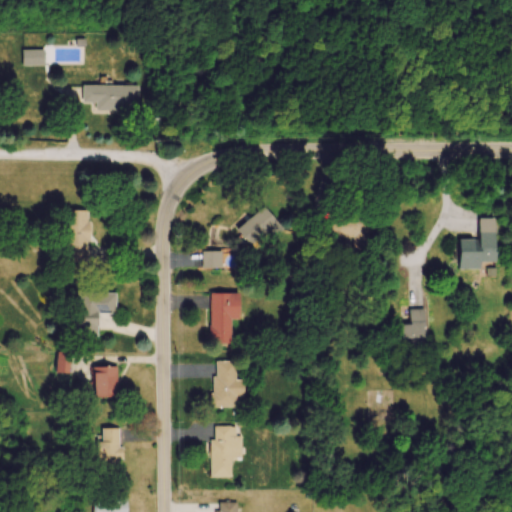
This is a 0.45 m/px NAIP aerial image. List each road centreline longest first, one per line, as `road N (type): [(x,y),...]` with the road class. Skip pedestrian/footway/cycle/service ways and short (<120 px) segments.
road 1 (residential): [(511,149),(245,153),(205,164),(182,182),(170,198),(163,237),(164,511)]
road 2 (residential): [(199,168),(91,153),(0,153)]
